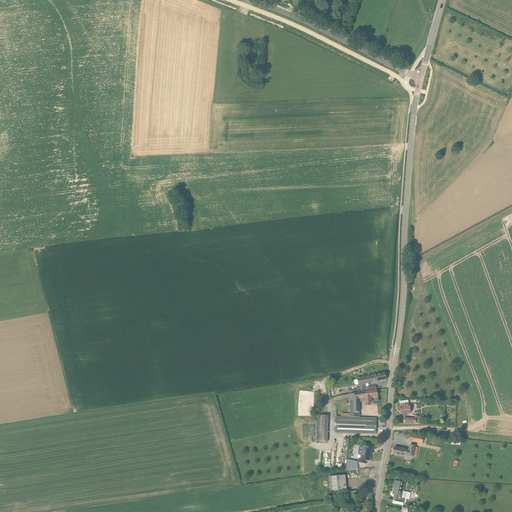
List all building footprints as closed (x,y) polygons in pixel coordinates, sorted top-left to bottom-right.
[(364,384),(385,379),(384,373),(378,375),(357,379),(357,380),(358,384),(358,385),(364,384)] [(358,398),(365,398),(365,402),(365,403),(371,403),(371,398),(377,397),(376,391),(366,392),(360,393),(360,392),(359,392),(358,392),(358,398)] [(349,402),(358,402),(358,398),(358,392),(355,392),(355,393),(349,394),(349,402)] [(358,402),(349,402),(350,416),(347,415),(347,417),(359,418),(358,403),(358,402)] [(398,415),(399,415),(410,413),(409,404),(398,405),(399,409),(397,409),(398,415)] [(316,431),(327,432),(328,415),(317,415),(316,431)] [(422,421),(422,418),(418,416),(415,416),(415,419),(414,424),(419,424),(423,424),(422,421)] [(367,434),(368,418),(359,418),(347,417),(336,417),(335,433),(367,434)] [(368,418),(367,434),(376,434),(376,418),(368,418)] [(327,442),(327,432),(316,431),(316,441),(327,442)] [(422,443),(423,437),(411,435),(410,441),(422,443)] [(369,447),(369,445),(363,444),(362,447),(359,446),(358,453),(361,454),(360,459),(358,459),(358,463),(366,464),(366,461),(369,461),(370,456),(370,455),(370,454),(370,453),(370,452),(371,452),(370,452),(371,451),(371,448),(369,447)] [(413,457),(413,456),(414,447),(415,446),(409,445),(408,450),(393,448),(393,454),(413,457)] [(356,464),(357,462),(348,461),(346,471),(357,470),(356,464)] [(346,491),(345,475),(328,476),(330,492),(346,491)] [(405,499),(407,492),(403,491),(405,483),(395,482),(392,494),(394,494),(394,496),(394,497),(397,498),(397,501),(404,503),(404,499),(405,499)] [(348,508),(358,508),(357,496),(356,491),(346,492),(348,508)]
